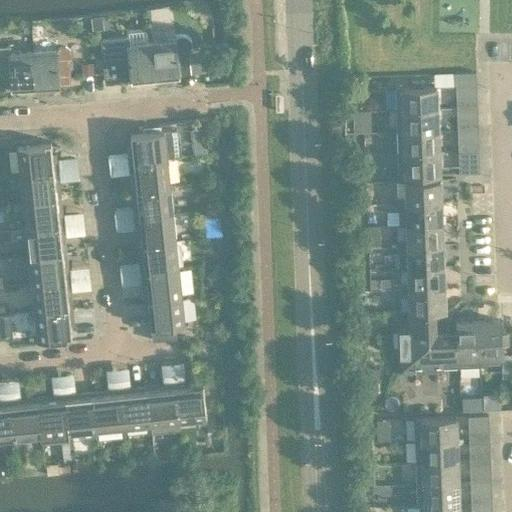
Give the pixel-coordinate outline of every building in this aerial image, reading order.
[(156,83),(152,41),(129,44),(129,36),(101,38),(105,81),(120,80),(141,78),(142,85),(156,83)] [(176,39),(152,41),(156,83),(170,82),(169,75),(191,73),(188,49),(188,48),(190,45),(189,41),(187,38),(183,36),(179,36),(176,39)] [(36,92),(33,50),(11,52),(10,45),(0,45),(0,87),(21,86),(21,93),(36,92)] [(58,49),(33,50),(36,92),(50,91),(50,85),(71,83),(69,59),(71,56),(71,52),(69,48),(65,47),(61,47),(58,49)] [(202,48),(188,49),(191,73),(204,71),(203,56),(202,48)] [(211,55),(203,56),(204,71),(218,70),(218,63),(213,63),(211,55)] [(80,66),(81,79),(94,78),(93,65),(80,66)] [(469,72),(455,72),(455,73),(455,85),(476,84),(475,71),(469,72)] [(397,109),(437,107),(436,85),(424,86),(423,79),(411,80),(411,86),(396,87),(397,109)] [(455,85),(456,92),(476,92),(476,84),(455,85)] [(397,131),(437,129),(437,107),(397,109),(397,131)] [(355,111),(353,111),(354,121),(356,121),(360,121),(370,120),(370,111),(360,111),(355,111)] [(209,118),(198,119),(199,127),(205,127),(211,126),(210,118),(209,118)] [(144,127),(144,131),(130,132),(133,160),(167,156),(179,155),(176,129),(164,130),(164,129),(159,129),(159,126),(144,127)] [(398,152),(438,151),(437,129),(397,131),(398,152)] [(37,142),(37,139),(21,141),(22,144),(17,145),(20,172),(54,169),(51,141),(37,142)] [(110,150),(112,172),(130,170),(128,148),(110,150)] [(438,151),(398,152),(399,175),(439,174),(438,151)] [(61,155),(62,177),(80,176),(79,154),(61,155)] [(170,185),(167,156),(133,160),(135,177),(132,178),(133,189),(170,185)] [(54,169),(20,172),(23,200),(60,196),(59,185),(56,186),(54,169)] [(395,197),(395,203),(440,201),(439,179),(397,180),(398,196),(395,197)] [(173,212),(170,185),(133,189),(134,199),(137,199),(139,215),(173,212)] [(61,207),(60,196),(23,200),(26,227),(60,224),(58,208),(61,207)] [(440,201),(395,203),(395,210),(398,210),(399,224),(407,224),(441,223),(440,201)] [(136,225),(134,203),(116,205),(117,227),(136,225)] [(67,231),(85,231),(85,209),(67,209),(67,231)] [(176,239),(173,212),(139,215),(141,232),(137,232),(139,243),(176,239)] [(377,212),(366,212),(367,224),(377,224),(377,212)] [(396,240),(396,246),(442,244),(441,223),(407,224),(407,239),(396,240)] [(61,240),(60,224),(26,227),(29,255),(66,251),(65,240),(61,240)] [(379,226),(367,226),(367,236),(379,235),(379,226)] [(179,267),(176,239),(139,243),(140,254),(143,254),(145,270),(179,267)] [(442,244),(396,246),(397,253),(408,253),(408,268),(442,266),(442,244)] [(67,262),(66,251),(29,255),(32,282),(66,279),(64,262),(67,262)] [(120,259),(123,281),(142,279),(139,258),(120,259)] [(71,265),(74,287),(93,285),(90,263),(71,265)] [(398,283),(398,289),(443,288),(442,266),(408,268),(409,283),(398,283)] [(179,267),(145,270),(147,287),(143,287),(144,298),(181,294),(179,267)] [(379,278),(370,279),(370,288),(379,288),(379,278)] [(67,295),(66,279),(32,282),(34,309),(72,306),(70,295),(67,295)] [(443,288),(398,289),(398,296),(409,296),(410,311),(433,310),(433,311),(444,310),(443,288)] [(184,323),(181,294),(144,298),(146,309),(149,309),(152,339),(176,337),(175,324),(184,323)] [(70,317),(73,317),(72,306),(34,309),(38,338),(42,338),(43,341),(58,339),(58,336),(71,335),(70,317)] [(400,370),(408,369),(407,355),(415,354),(434,333),(433,311),(433,310),(410,311),(411,327),(399,328),(400,370)] [(0,313),(0,337),(12,337),(10,313),(0,313)] [(501,320),(478,321),(480,366),(486,365),(486,362),(502,362),(502,344),(508,344),(508,332),(501,332),(501,320)] [(455,321),(456,332),(457,332),(458,367),(480,366),(478,321),(455,321)] [(443,367),(458,367),(457,332),(456,332),(434,333),(415,354),(407,355),(408,369),(443,368),(443,367)] [(197,346),(198,360),(214,358),(212,345),(197,346)] [(108,366),(109,383),(131,382),(130,365),(108,366)] [(75,371),(53,372),(54,386),(75,385),(75,371)] [(191,384),(175,385),(178,419),(206,416),(202,379),(190,381),(191,384)] [(158,384),(147,385),(151,422),(152,433),(179,430),(178,419),(175,385),(158,387),(158,384)] [(136,389),(120,391),(124,425),(151,422),(147,385),(136,386),(136,389)] [(124,425),(120,391),(103,393),(103,390),(92,391),(96,428),(124,425)] [(96,428),(92,391),(81,392),(81,395),(65,397),(68,431),(96,428)] [(498,394),(484,394),(484,406),(499,406),(498,394)] [(68,435),(68,431),(65,397),(48,399),(48,395),(37,397),(41,434),(41,438),(68,435)] [(41,434),(37,397),(26,398),(26,401),(11,403),(14,437),(41,434)] [(0,438),(14,437),(11,403),(0,403),(0,438)] [(488,415),(468,415),(468,423),(488,422),(488,415)] [(416,440),(456,439),(455,416),(415,418),(416,440)] [(417,462),(457,460),(456,439),(416,440),(417,462)] [(417,483),(457,482),(457,460),(417,462),(417,483)] [(418,505),(458,503),(457,482),(417,483),(418,505)] [(458,511),(458,503),(418,505),(406,505),(406,511),(458,511)]
